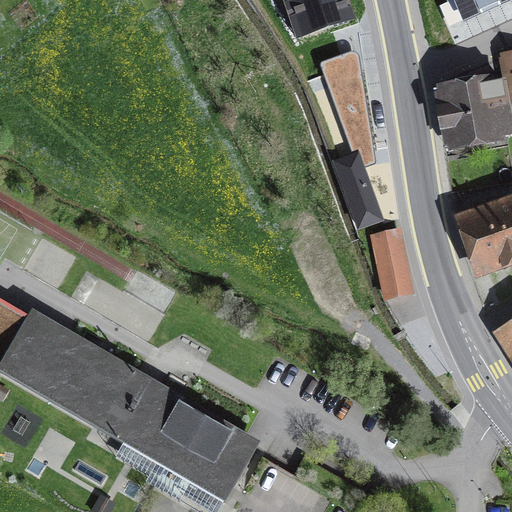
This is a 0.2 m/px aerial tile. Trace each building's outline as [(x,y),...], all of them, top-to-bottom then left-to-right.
[(356,18),(349,0),(283,0),(296,38),(356,18)] [(511,0),(454,0),(465,22),(511,0)] [(351,52),(321,63),(354,151),(356,150),(363,168),(376,163),(359,55),(356,51),(351,52)] [(511,56),(503,59),(511,101),(511,100),(511,56)] [(453,147),(498,139),(489,84),(443,92),(453,147)] [(354,151),(332,159),(358,230),(383,221),(363,168),(356,150),(354,151)] [(480,269),(511,258),(511,206),(504,209),(502,202),(487,208),(484,200),(460,209),(480,269)] [(411,292),(399,234),(374,239),(386,297),(411,292)] [(0,300),(0,372),(224,503),(257,447),(155,388),(154,389),(131,375),(131,374),(30,315),(29,317),(0,300)] [(304,457),(293,475),(353,509),(363,491),(304,457)]
